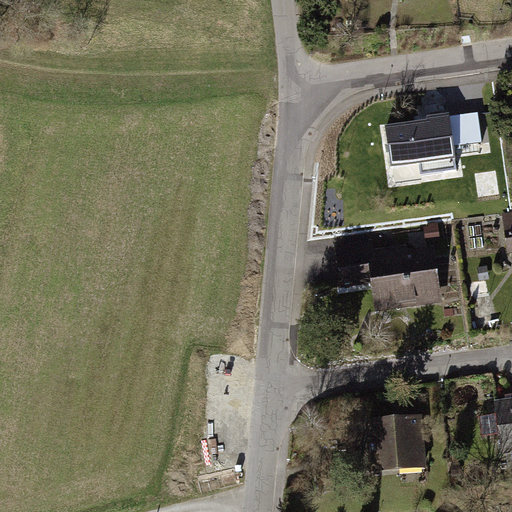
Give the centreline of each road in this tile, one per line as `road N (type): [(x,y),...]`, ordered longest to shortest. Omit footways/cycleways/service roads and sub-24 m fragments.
road 1 (residential): [(272,388),(294,126),(304,90)]
road 2 (residential): [(511,358),(272,388)]
road 3 (residential): [(304,90),(511,54)]
